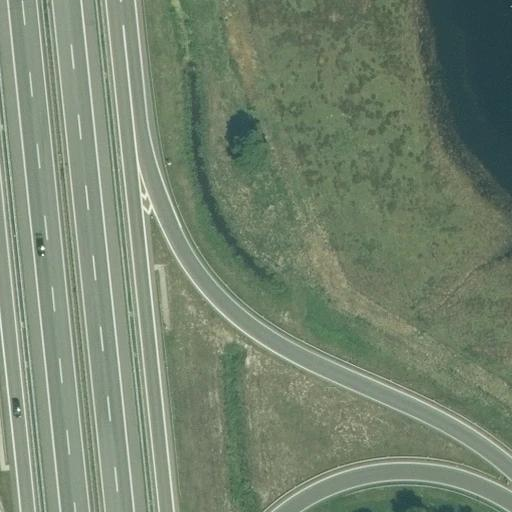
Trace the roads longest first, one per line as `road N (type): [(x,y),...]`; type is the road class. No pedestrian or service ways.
road 1 (motorway): [(511,485),(444,429),(315,370),(218,304),(187,262),(166,206),(113,0)]
road 2 (motorway): [(164,511),(109,0)]
road 3 (motorway): [(120,511),(68,0)]
road 4 (motorway): [(18,0),(70,511)]
road 5 (motorway): [(0,261),(28,511)]
road 6 (motorway): [(289,511),(324,490),(389,473),(452,479),(511,508)]
